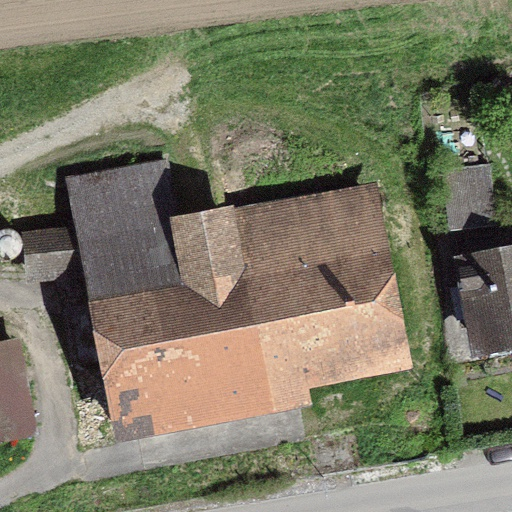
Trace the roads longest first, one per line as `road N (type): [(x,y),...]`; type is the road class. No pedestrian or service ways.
road 1 (track): [(0,161),(77,121),(113,112),(168,115),(189,150),(193,199)]
road 2 (residential): [(511,479),(318,511)]
